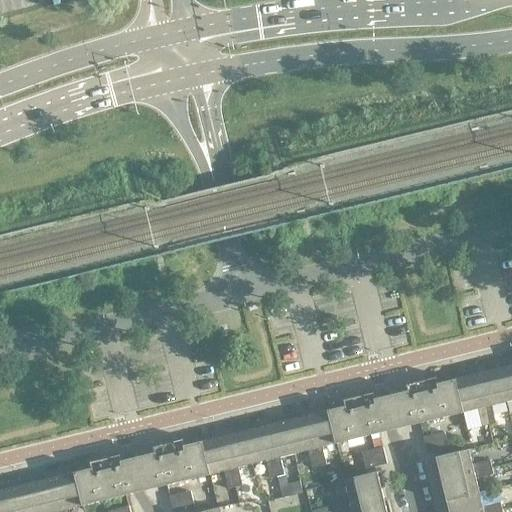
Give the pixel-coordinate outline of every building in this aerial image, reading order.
[(511,360),(508,361),(509,367),(498,370),(505,403),(511,400),(511,360)] [(485,367),(475,369),(489,425),(495,423),(491,406),(505,403),(498,370),(486,373),(485,367)] [(489,425),(475,369),(466,371),(467,377),(455,380),(463,413),(478,410),(482,427),(489,425)] [(418,381),(418,383),(411,385),(412,391),(382,398),(372,401),(370,395),(363,397),(363,394),(348,398),(349,400),(340,403),(341,408),(329,411),(337,444),(380,433),(390,431),(463,413),(455,380),(443,383),(442,377),(432,380),(432,377),(418,381)] [(316,408),(306,411),(320,466),(327,465),(322,448),(337,444),(329,411),(317,414),(316,408)] [(320,466),(306,411),(296,413),(298,418),(286,421),(295,454),(309,451),(313,468),(320,466)] [(273,419),(264,421),(278,477),(285,475),(280,458),(295,454),(286,421),(274,424),(273,419)] [(278,477),(264,421),(254,423),(256,429),(244,432),(253,465),(267,461),(271,479),(278,477)] [(231,429),(222,431),(236,487),(243,485),(238,468),(253,465),(244,432),(232,435),(231,429)] [(236,487),(222,431),(213,434),(214,439),(202,442),(210,475),(225,472),(229,489),(236,487)] [(444,432),(423,437),(427,453),(448,448),(444,432)] [(164,443),(165,445),(158,447),(159,453),(129,460),(119,463),(117,457),(109,459),(108,457),(94,460),(95,463),(86,465),(87,471),(75,473),(83,506),(137,493),(210,475),(202,442),(190,445),(188,440),(179,442),(178,440),(164,443)] [(387,464),(383,448),(362,453),(366,469),(387,464)] [(473,464),(469,449),(432,458),(436,474),(440,474),(441,480),(491,467),(490,460),(473,464)] [(493,474),(491,467),(441,480),(443,486),(439,487),(443,502),(479,492),(476,478),(493,474)] [(62,470),(52,473),(62,511),(69,511),(69,510),(83,506),(75,473),(63,476),(62,470)] [(385,488),(381,471),(345,480),(348,495),(331,500),(333,507),(383,494),(381,488),(385,488)] [(62,511),(52,473),(43,475),(45,481),(33,484),(39,511),(62,511)] [(20,481),(10,483),(17,511),(39,511),(33,484),(21,487),(20,481)] [(17,511),(10,483),(1,485),(2,491),(0,491),(0,511),(17,511)] [(191,492),(170,497),(173,511),(179,511),(195,508),(191,492)] [(483,507),(479,492),(443,502),(445,511),(490,511),(502,509),(500,503),(483,507)] [(384,500),(383,494),(333,507),(334,511),(338,511),(352,509),(352,511),(390,511),(388,500),(384,500)]
